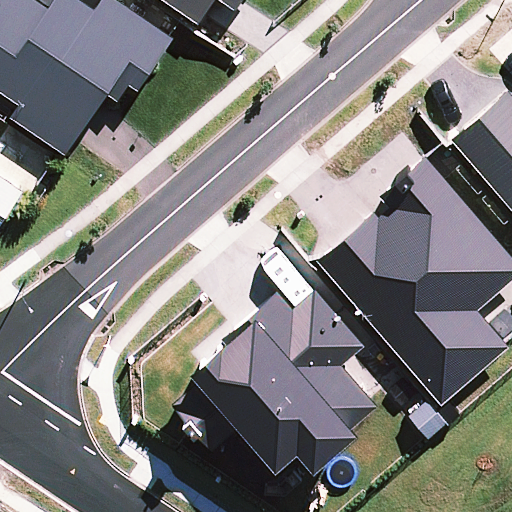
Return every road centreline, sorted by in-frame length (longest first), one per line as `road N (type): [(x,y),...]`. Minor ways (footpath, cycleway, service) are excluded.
road 1 (residential): [(425,0),(0,373)]
road 2 (residential): [(121,511),(0,429)]
